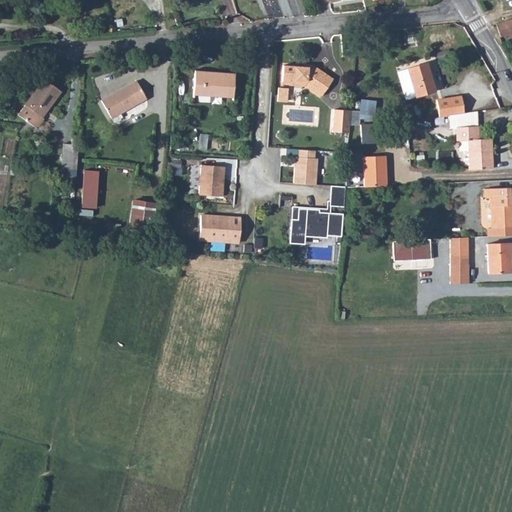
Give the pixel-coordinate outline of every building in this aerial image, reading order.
[(511,19),(496,24),(500,37),(509,35),(509,37),(511,36),(511,19)] [(426,63),(398,72),(406,100),(435,91),(426,63)] [(283,65),(282,82),(289,82),(293,80),(306,81),(306,86),(321,96),(333,79),(315,68),(304,67),(283,65)] [(195,71),(193,97),(233,100),(235,73),(195,71)] [(44,80),(18,115),(35,127),(38,127),(44,119),(42,117),(61,92),(44,80)] [(137,81),(101,101),(111,118),(146,99),(137,81)] [(287,88),(278,88),(277,101),(286,102),(287,88)] [(464,113),(461,96),(437,100),(439,117),(449,116),(464,113)] [(333,132),(349,133),(350,111),(334,110),(333,132)] [(464,113),(449,116),(449,121),(456,120),(456,127),(456,141),(467,140),(469,170),(493,168),(492,139),(479,139),(477,111),(464,113)] [(418,120),(407,122),(408,129),(419,128),(418,120)] [(375,124),(360,125),(363,143),(377,141),(375,124)] [(62,169),(77,170),(79,136),(72,136),(71,144),(63,144),(62,169)] [(315,151),(299,150),(298,157),(295,157),(293,183),(315,185),(317,159),(314,158),(315,151)] [(363,157),(364,187),(387,186),(385,156),(363,157)] [(224,175),(224,167),(201,165),(199,195),(222,197),(223,187),(221,187),(222,175),(224,175)] [(84,168),(81,206),(97,207),(100,169),(84,168)] [(343,207),(345,187),(331,186),(329,206),(343,207)] [(488,229),(488,236),(511,235),(511,195),(509,196),(509,188),(484,189),(485,197),(490,197),(492,228),(488,229)] [(281,194),(280,204),(291,205),(292,195),(281,194)] [(144,202),(133,201),(130,222),(142,223),(144,202)] [(341,235),(343,214),(319,212),(319,210),(298,208),(297,220),(291,219),(289,242),(303,243),(304,235),(326,237),(326,234),(341,235)] [(240,218),(201,215),(199,240),(239,243),(240,218)] [(450,238),(450,284),(468,284),(468,237),(450,238)] [(392,241),(393,261),(431,259),(430,239),(392,241)] [(509,243),(487,244),(488,273),(511,272),(509,243)]
